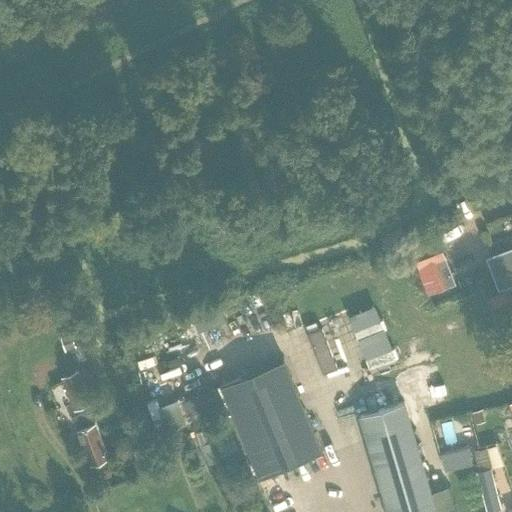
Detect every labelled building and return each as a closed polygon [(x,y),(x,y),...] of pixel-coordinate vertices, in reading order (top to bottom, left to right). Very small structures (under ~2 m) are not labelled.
[(436,290),(447,286),(438,261),(445,258),(438,240),(411,250),(418,268),(426,265),(436,290)] [(511,247),(487,257),(495,280),(498,288),(511,283),(511,247)] [(505,333),(511,330),(511,313),(502,291),(489,296),(505,333)] [(284,358),(221,384),(260,477),(323,451),(284,358)] [(74,409),(90,403),(77,370),(62,375),(74,409)] [(456,511),(448,486),(431,491),(404,401),(360,414),(389,511),(456,511)] [(91,464),(108,457),(95,422),(90,410),(73,416),(91,464)] [(488,511),(501,508),(490,468),(477,472),(488,511)]
